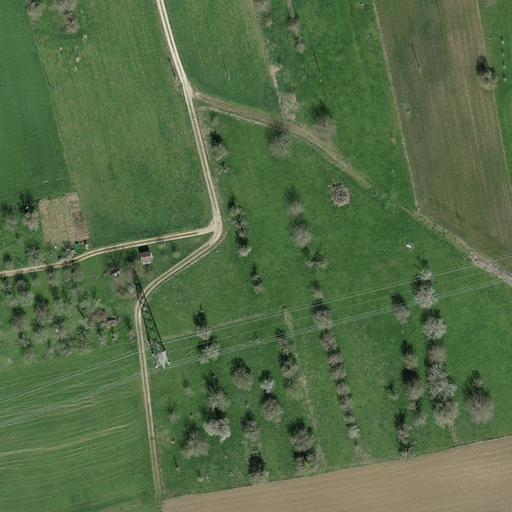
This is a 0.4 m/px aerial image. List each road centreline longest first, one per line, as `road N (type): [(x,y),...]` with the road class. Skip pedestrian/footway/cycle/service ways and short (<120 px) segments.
road 1 (track): [(0,276),(215,230),(185,88),(297,134),(335,161)]
road 2 (track): [(511,280),(335,161)]
road 3 (track): [(215,230),(141,295),(143,379)]
road 4 (track): [(159,499),(143,379)]
